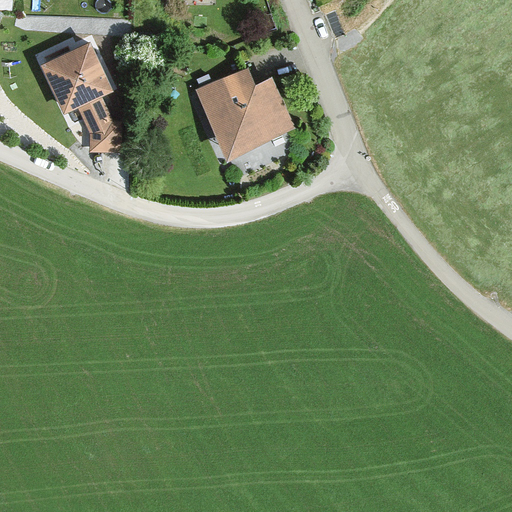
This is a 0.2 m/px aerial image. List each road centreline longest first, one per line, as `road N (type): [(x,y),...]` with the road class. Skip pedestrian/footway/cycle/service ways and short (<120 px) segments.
road 1 (residential): [(0,150),(135,209),(188,221),(293,204),(358,162)]
road 2 (track): [(511,327),(452,283),(358,162)]
road 3 (residential): [(295,0),(358,162)]
